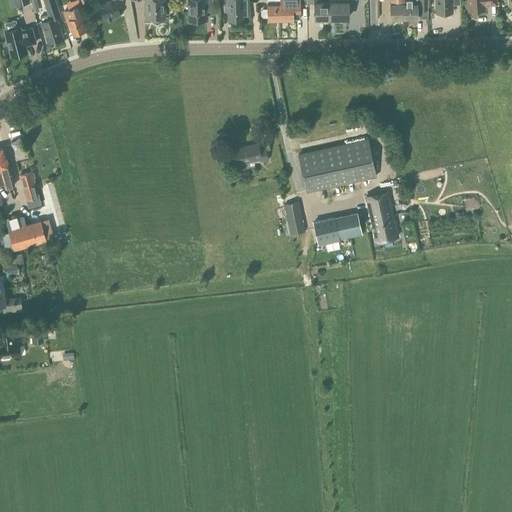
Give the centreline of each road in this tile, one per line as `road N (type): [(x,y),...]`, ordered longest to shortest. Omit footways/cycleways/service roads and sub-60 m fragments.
road 1 (tertiary): [(5,99),(72,65),(120,53),(373,46)]
road 2 (tertiary): [(373,46),(511,45)]
